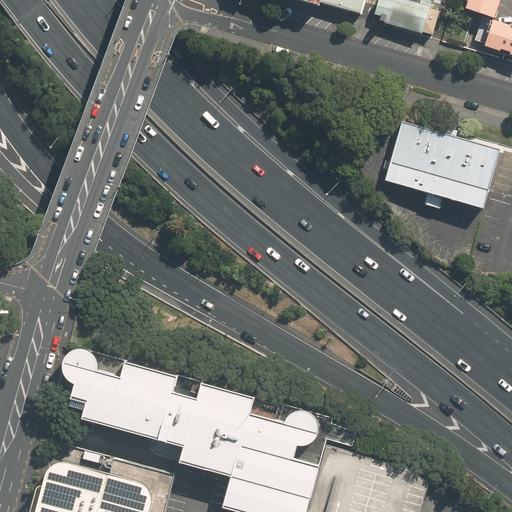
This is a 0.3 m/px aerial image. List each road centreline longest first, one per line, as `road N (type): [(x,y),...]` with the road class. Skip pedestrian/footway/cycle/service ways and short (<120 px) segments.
road 1 (motorway): [(511,440),(181,168),(28,0)]
road 2 (motorway): [(71,0),(237,175),(480,372)]
road 3 (motorway): [(141,0),(223,100),(340,204),(480,372)]
road 4 (motorway): [(511,487),(228,311)]
road 5 (motorway): [(228,311),(121,240),(49,173),(0,107)]
road 6 (residential): [(511,98),(234,18)]
road 7 (motorway): [(228,311),(85,235),(0,161)]
road 8 (secondary): [(114,117),(48,293)]
road 9 (secondary): [(48,293),(0,465)]
road 10 (unknown): [(328,511),(342,466),(362,457),(394,472),(384,511)]
road 11 (secondary): [(156,3),(148,56),(114,117)]
road 12 (secondary): [(114,117),(125,59),(156,3)]
